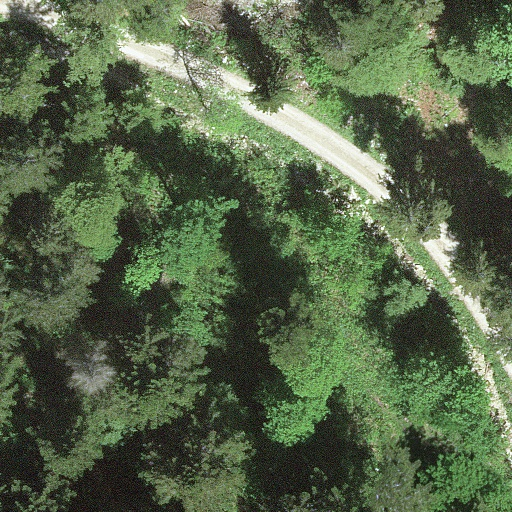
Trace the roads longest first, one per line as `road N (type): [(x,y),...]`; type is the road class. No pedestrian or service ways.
road 1 (track): [(7,0),(239,92),(322,143),(432,232),(511,353)]
road 2 (track): [(511,500),(450,468),(312,362)]
